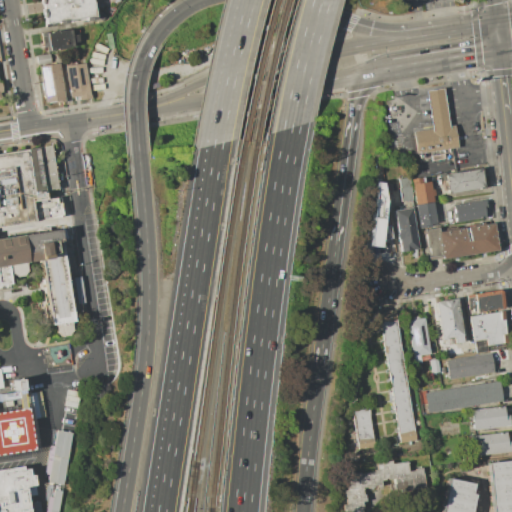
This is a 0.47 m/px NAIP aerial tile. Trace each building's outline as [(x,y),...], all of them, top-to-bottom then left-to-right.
[(40,0),(91,0),(94,16),(44,24),(40,0)] [(45,33),(70,29),(73,47),(48,51),(45,33)] [(38,66),(36,56),(50,54),(52,64),(38,66)] [(38,66),(52,64),(60,62),(66,100),(44,103),(38,66)] [(64,66),(85,62),(90,96),(69,99),(64,66)] [(424,90),(440,88),(447,125),(452,124),(455,147),(414,154),(411,131),(430,128),(424,90)] [(0,152),(47,145),(61,216),(8,224),(11,237),(58,231),(72,321),(68,322),(69,329),(65,335),(58,337),(53,333),(52,324),(50,324),(40,262),(22,264),(23,271),(19,275),(14,276),(10,274),(9,266),(4,267),(7,284),(0,285),(0,152)] [(444,174),(447,194),(483,189),(481,177),(485,177),(484,168),(444,174)] [(411,179),(414,205),(433,202),(432,196),(434,196),(433,189),(431,190),(430,182),(424,182),(423,177),(411,179)] [(409,178),(398,179),(400,187),(398,188),(401,202),(413,200),(409,178)] [(377,247),(386,183),(374,182),(366,245),(377,247)] [(452,205),(485,200),(487,211),(484,211),(485,217),(455,222),(452,205)] [(414,205),(433,202),(436,224),(429,225),(429,227),(418,229),(414,205)] [(393,211),(413,207),(419,248),(399,251),(393,211)] [(436,231),(462,227),(465,241),(468,241),(466,227),(492,223),(496,249),(440,258),(439,252),(436,231)] [(439,252),(429,254),(427,245),(426,245),(424,230),(435,228),(436,231),(439,252)] [(463,297),(465,310),(473,309),(473,313),(502,309),(500,294),(498,290),(473,294),(473,295),(463,297)] [(456,299),(462,342),(454,343),(453,338),(440,340),(434,302),(456,299)] [(378,313),(394,311),(415,442),(399,445),(378,313)] [(469,317),(495,313),(500,343),(486,345),(487,351),(475,353),(469,317)] [(406,320),(424,317),(430,354),(412,357),(406,320)] [(445,360),(490,353),(493,372),(448,380),(445,360)] [(429,360),(437,358),(439,371),(431,372),(429,360)] [(19,379),(23,408),(17,409),(12,380),(19,379)] [(424,393),(498,381),(501,401),(427,412),(424,393)] [(351,405),(367,403),(374,449),(358,452),(351,405)] [(470,410),(502,405),(504,415),(508,414),(509,425),(473,431),(470,410)] [(0,411),(0,453),(32,449),(25,408),(23,408),(17,409),(0,411)] [(72,434),(56,431),(48,482),(63,484),(72,434)] [(473,436),(505,431),(506,441),(511,441),(511,446),(511,451),(476,457),(473,436)] [(377,481),(376,472),(375,464),(390,461),(390,464),(406,462),(408,471),(409,476),(393,479),(386,480),(386,478),(384,479),(384,480),(381,480),(377,481)] [(490,511),(486,463),(511,461),(511,511),(490,511)] [(0,511),(0,469),(21,466),(22,470),(31,469),(35,495),(26,497),(28,511),(0,511)] [(409,476),(408,471),(414,471),(413,469),(421,467),(421,470),(424,486),(407,488),(407,489),(399,491),(399,489),(393,490),(393,484),(394,484),(393,479),(409,476)] [(346,490),(343,477),(376,472),(377,481),(381,480),(381,484),(364,487),(346,490)] [(469,511),(473,495),(469,494),(471,484),(446,479),(439,511),(469,511)] [(343,490),(346,490),(364,487),(366,501),(361,502),(362,509),(360,509),(360,511),(344,511),(343,509),(342,510),(341,505),(345,504),(344,499),(346,499),(345,497),(344,497),(343,490)]
